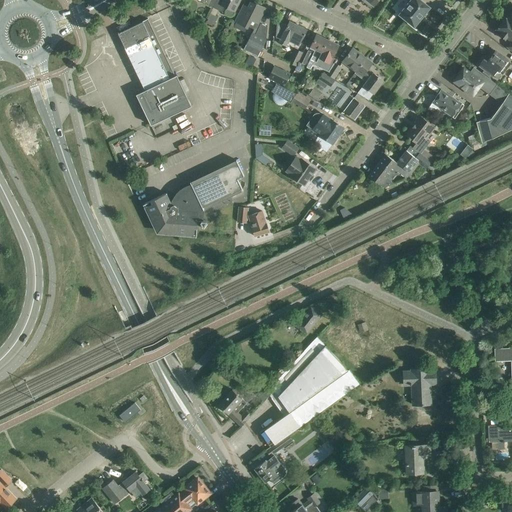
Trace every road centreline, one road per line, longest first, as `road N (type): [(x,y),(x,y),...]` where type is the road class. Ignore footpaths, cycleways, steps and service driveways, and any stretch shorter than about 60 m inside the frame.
road 1 (tertiary): [(156,365),(77,193),(51,114)]
road 2 (residential): [(30,511),(122,441),(164,474),(209,450)]
road 3 (residential): [(511,476),(485,476),(477,468),(471,345),(477,331),(511,325)]
road 4 (residential): [(306,225),(430,67)]
road 5 (tertiary): [(0,361),(25,330),(36,293),(32,248),(0,185)]
road 6 (residential): [(430,67),(294,0)]
